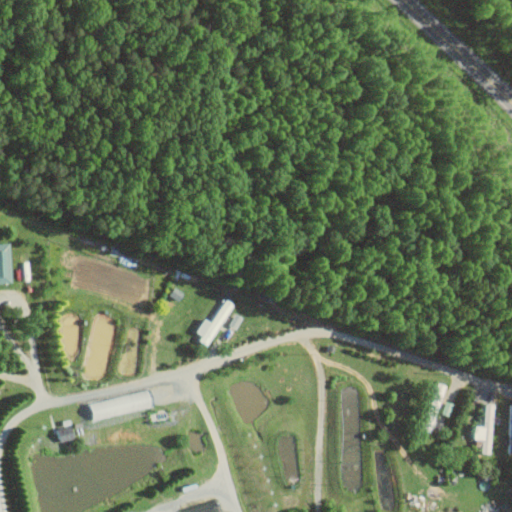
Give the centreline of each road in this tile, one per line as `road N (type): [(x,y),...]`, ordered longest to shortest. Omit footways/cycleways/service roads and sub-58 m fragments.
road 1 (residential): [(0,438),(34,409),(190,376),(306,333),(510,394)]
road 2 (residential): [(404,0),(511,102)]
